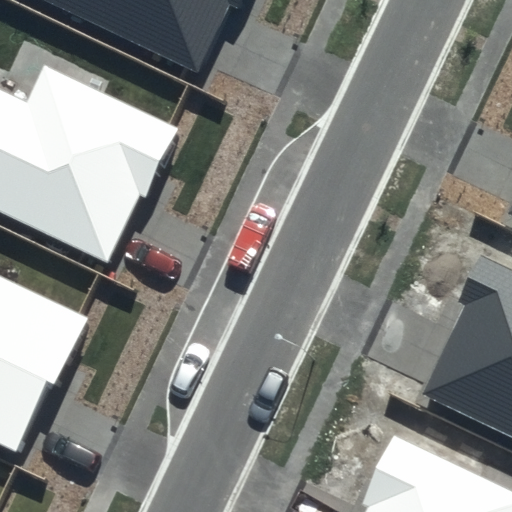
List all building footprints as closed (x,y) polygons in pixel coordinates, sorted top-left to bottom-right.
[(43,0),(198,71),(229,4),(238,8),(241,0),(43,0)] [(25,103),(0,90),(0,212),(105,261),(137,194),(145,198),(178,127),(43,64),(25,103)] [(511,267),(482,253),(459,301),(467,304),(423,394),(511,436),(511,267)] [(0,442),(16,450),(47,382),(56,386),(89,315),(0,274),(0,442)] [(511,511),(511,489),(395,433),(361,503),(369,506),(365,511),(511,511)]
